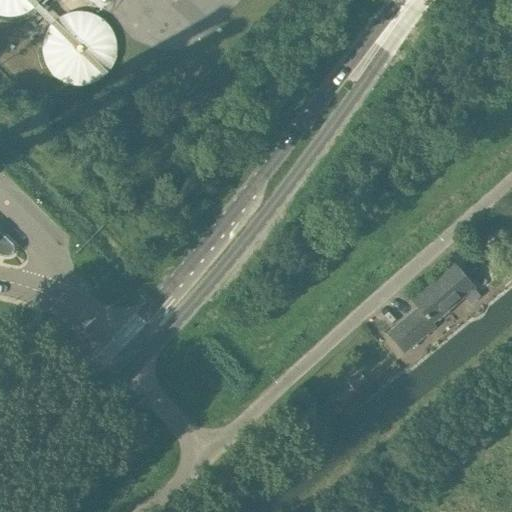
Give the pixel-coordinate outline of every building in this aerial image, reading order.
[(0,0),(0,17),(6,19),(14,20),(21,19),(28,16),(34,13),(40,8),(44,2),(45,0),(0,0)] [(117,54),(117,47),(116,40),(114,33),(110,26),(105,21),(100,16),(93,12),(86,10),(78,9),(71,10),(64,12),(57,15),(51,20),(46,25),(43,32),(40,39),(39,46),(39,54),(41,61),(44,68),(48,74),(54,79),(60,83),(67,86),(74,87),(81,87),(89,86),(96,83),(102,79),(107,74),(112,68),(115,62),(117,54)] [(13,245),(12,243),(0,230),(0,254),(4,256),(7,256),(10,255),(11,255),(12,254),(13,252),(14,249),(14,247),(13,245)] [(388,333),(404,352),(435,326),(433,323),(474,287),(454,264),(411,299),(418,308),(388,333)] [(360,376),(351,383),(356,388),(364,381),(360,376)]
